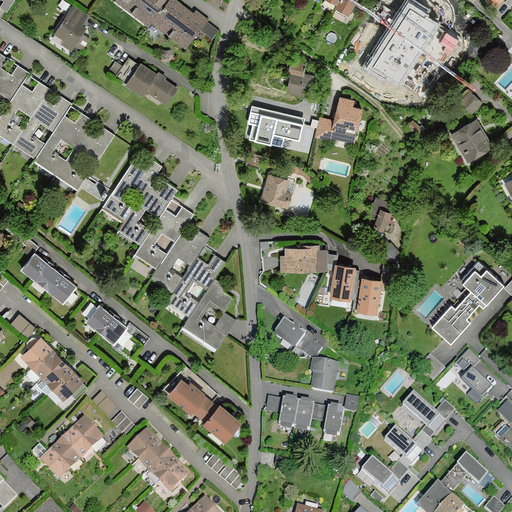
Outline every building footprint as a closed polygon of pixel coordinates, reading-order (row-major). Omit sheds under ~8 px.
[(0,0),(0,7),(0,8),(8,12),(15,0),(0,0)] [(116,0),(116,1),(150,28),(154,24),(185,49),(208,19),(197,10),(194,13),(176,0),(116,0)] [(329,0),(338,4),(336,8),(350,16),(358,0),(329,0)] [(90,16),(75,6),(55,34),(64,40),(61,45),(72,52),(76,47),(83,51),(91,39),(85,35),(89,29),(84,25),(90,16)] [(500,75),(511,62),(511,52),(500,41),(483,59),(500,75)] [(0,70),(2,68),(8,58),(0,52),(0,70)] [(119,63),(116,60),(109,71),(117,76),(123,66),(119,63)] [(307,64),(293,61),(291,73),(292,74),(288,92),(310,97),(314,75),(305,73),(307,64)] [(179,88),(141,63),(126,86),(144,99),(148,92),(167,105),(179,88)] [(23,83),(30,72),(19,65),(13,75),(2,68),(0,70),(0,117),(4,112),(0,109),(0,91),(12,100),(23,83)] [(44,98),(50,88),(40,81),(34,90),(23,83),(12,100),(4,112),(0,117),(0,133),(14,143),(25,128),(12,119),(20,107),(33,115),(44,98)] [(469,90),(458,103),(470,114),(482,101),(469,90)] [(353,98),(340,95),(338,103),(337,103),(333,120),(321,117),(317,134),(353,142),(361,106),(352,104),(353,98)] [(66,115),(73,103),(62,96),(55,106),(44,98),(33,115),(25,128),(14,143),(37,158),(47,143),(33,135),(42,122),(55,131),(66,115)] [(282,148),(284,139),(301,142),(306,118),(252,106),(248,124),(252,125),(249,140),(282,148)] [(80,190),(90,175),(77,166),(85,154),(98,162),(116,135),(105,127),(98,138),(87,131),(94,120),(82,113),(76,122),(66,115),(55,131),(47,143),(37,158),(35,160),(80,190)] [(476,117),(450,133),(468,161),(493,145),(476,117)] [(425,131),(413,119),(408,125),(420,136),(425,131)] [(262,160),(248,156),(247,160),(246,165),(259,169),(262,160)] [(164,207),(177,188),(166,181),(160,190),(150,184),(162,165),(149,157),(143,167),(133,160),(103,206),(125,220),(119,229),(140,243),(150,228),(138,220),(146,208),(159,216),(164,207)] [(288,178),(269,172),(262,198),(287,205),(290,193),(285,191),(288,178)] [(395,203),(376,196),(368,215),(376,218),(373,226),(383,230),(386,223),(393,226),(396,219),(390,216),(395,203)] [(179,233),(193,212),(182,205),(175,215),(164,207),(159,216),(150,228),(140,243),(134,252),(157,267),(166,252),(153,244),(162,231),(175,240),(179,233)] [(197,255),(209,237),(197,230),(190,240),(179,233),(175,240),(166,252),(157,267),(149,278),(172,293),(182,278),(169,269),(177,257),(190,265),(197,255)] [(39,246),(27,236),(23,242),(34,251),(39,246)] [(385,239),(376,246),(389,261),(399,252),(391,242),(389,244),(385,239)] [(326,252),(326,249),(319,249),(319,246),(285,246),(285,254),(280,255),(280,271),(326,270),(326,268),(326,252)] [(34,251),(21,267),(63,301),(76,284),(35,251),(34,251)] [(326,252),(326,268),(334,269),(335,263),(337,254),(326,252)] [(214,277),(225,260),(214,253),(208,263),(197,255),(190,265),(182,278),(172,293),(167,300),(189,315),(198,301),(185,292),(194,279),(207,288),(214,277)] [(432,327),(452,345),(472,323),(468,320),(481,306),(484,308),(505,285),(480,262),(462,282),(472,291),(457,307),(453,304),(432,327)] [(335,263),(334,269),(330,297),(350,299),(351,291),(354,268),(354,265),(335,263)] [(381,280),(381,281),(395,283),(397,271),(384,263),(381,280)] [(359,268),(354,268),(351,291),(355,292),(354,301),(358,302),(361,278),(358,278),(359,268)] [(0,290),(9,279),(0,271),(0,290)] [(236,320),(224,311),(215,325),(201,316),(210,303),(223,312),(232,297),(222,290),(226,285),(214,277),(207,288),(198,301),(189,315),(182,325),(218,348),(227,334),(236,320)] [(381,280),(362,277),(361,278),(358,302),(357,310),(376,313),(381,281),(381,280)] [(100,302),(86,319),(113,341),(127,324),(100,302)] [(36,327),(19,312),(10,323),(27,338),(36,327)] [(334,393),(339,363),(318,358),(319,353),(324,347),(284,319),(276,331),(313,358),(311,372),(314,372),(311,389),(334,393)] [(127,327),(119,339),(126,343),(133,331),(127,327)] [(41,339),(22,358),(65,402),(84,383),(41,339)] [(481,361),(470,350),(456,365),(467,376),(474,369),(481,361)] [(444,369),(430,356),(420,368),(433,381),(444,369)] [(494,387),(474,369),(467,376),(464,379),(473,389),(468,395),(478,404),(494,387)] [(181,377),(169,391),(191,410),(204,395),(201,393),(202,392),(191,382),(189,384),(181,377)] [(137,389),(128,399),(139,408),(147,398),(137,389)] [(107,417),(117,408),(102,392),(92,401),(107,417)] [(447,420),(456,410),(445,401),(436,411),(414,392),(404,404),(428,425),(413,441),(397,427),(386,439),(405,455),(389,472),(373,458),(363,470),(383,488),(394,476),(399,481),(410,469),(407,467),(412,462),(407,458),(418,446),(423,451),(433,439),(431,437),(436,431),(430,427),(441,415),(447,420)] [(204,395),(191,410),(205,421),(218,405),(205,394),(204,395)] [(361,397),(348,394),(345,409),(358,412),(361,397)] [(326,422),(329,406),(269,395),(266,411),(281,413),(279,423),(310,429),(312,419),(326,422)] [(240,420),(220,403),(218,405),(205,421),(225,438),(240,420)] [(511,407),(507,403),(498,412),(510,424),(511,421),(511,407)] [(345,409),(329,406),(326,422),(324,431),(339,434),(345,409)] [(127,437),(136,428),(122,413),(112,422),(127,437)] [(85,419),(40,460),(59,480),(103,439),(85,419)] [(116,428),(112,432),(118,438),(122,434),(116,428)] [(511,431),(510,430),(499,441),(511,453),(511,431)] [(148,433),(129,451),(171,495),(191,477),(148,433)] [(226,461),(215,451),(206,462),(217,472),(226,461)] [(489,473),(467,454),(458,464),(480,483),(489,473)] [(276,458),(275,465),(289,468),(291,460),(276,458)] [(246,477),(229,463),(220,473),(237,487),(246,477)] [(18,497),(0,477),(0,504),(5,510),(18,497)] [(459,511),(465,506),(439,481),(419,503),(417,505),(419,507),(424,511),(459,511)] [(363,494),(350,483),(345,489),(343,495),(353,505),(363,494)] [(375,492),(371,496),(379,504),(384,499),(375,492)] [(500,511),(505,506),(494,497),(486,507),(490,511),(500,511)] [(218,511),(206,499),(192,511),(218,511)] [(141,511),(154,511),(156,511),(148,501),(138,508),(141,511)]
